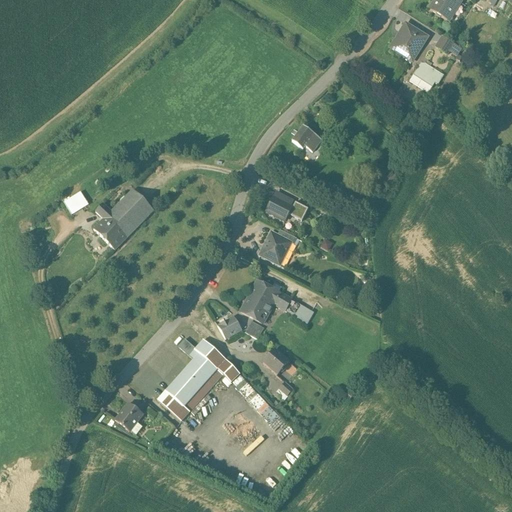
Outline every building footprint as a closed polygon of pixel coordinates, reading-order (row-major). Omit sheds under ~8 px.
[(437,0),(429,13),(446,24),(457,5),(458,6),(461,0),(437,0)] [(488,0),(488,2),(492,8),(496,0),(488,0)] [(427,39),(405,26),(390,50),(403,59),(405,56),(412,61),(420,48),(421,48),(427,39)] [(453,45),(443,39),(436,50),(446,56),(449,53),(453,45)] [(460,50),(453,45),(449,53),(456,57),(460,50)] [(426,65),(420,64),(409,82),(428,94),(434,84),(437,86),(443,77),(425,65),(426,65)] [(314,137),(303,129),(292,143),(302,152),(304,149),(314,137)] [(314,137),(304,149),(311,155),(321,143),(314,137)] [(153,213),(131,192),(110,214),(105,219),(126,241),(153,213)] [(293,202),(277,193),(274,199),(290,207),(293,202)] [(79,195),(62,205),(70,217),(87,207),(79,195)] [(274,199),(273,199),(266,213),(284,222),(285,220),(285,221),(288,215),(288,214),(291,208),(290,207),(274,199)] [(102,207),(94,215),(101,222),(105,219),(110,214),(102,207)] [(126,241),(105,219),(101,222),(92,231),(114,253),(126,241)] [(296,240),(280,231),(277,237),(291,244),(293,246),(296,240)] [(277,237),(271,233),(259,257),(279,267),(291,244),(277,237)] [(331,250),(334,242),(327,239),(323,247),(331,250)] [(257,283),(240,314),(263,326),(273,306),(280,294),(279,294),(278,294),(257,283)] [(291,301),(280,294),(273,306),(284,313),(291,301)] [(311,312),(291,301),(284,313),(296,319),(295,320),(306,326),(312,316),(310,314),(311,312)] [(234,319),(217,328),(225,341),(241,332),(234,319)] [(264,330),(252,323),(245,334),(257,341),(264,330)] [(193,361),(157,402),(175,418),(217,370),(225,361),(203,341),(195,350),(194,351),(199,355),(193,361)] [(195,350),(184,341),(178,348),(193,361),(199,355),(194,351),(195,350)] [(274,351),(263,365),(277,377),(289,363),(274,351)] [(239,376),(225,361),(217,370),(223,376),(230,384),(239,376)] [(292,376),(297,371),(291,364),(285,369),(292,376)] [(217,370),(175,418),(181,423),(223,376),(217,370)] [(285,385),(279,391),(287,398),(293,392),(285,385)] [(143,416),(128,405),(115,423),(129,434),(143,416)] [(157,415),(148,408),(145,413),(153,419),(157,415)]
